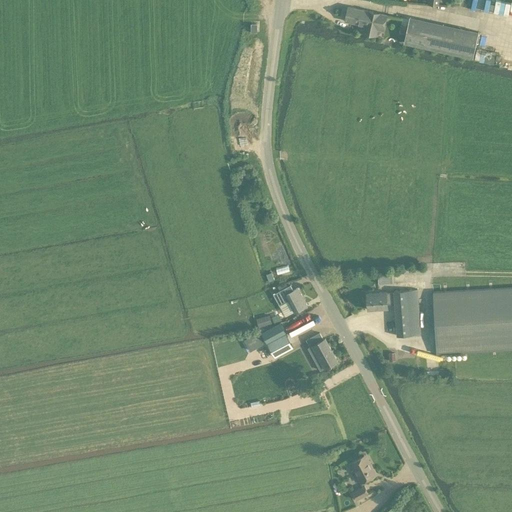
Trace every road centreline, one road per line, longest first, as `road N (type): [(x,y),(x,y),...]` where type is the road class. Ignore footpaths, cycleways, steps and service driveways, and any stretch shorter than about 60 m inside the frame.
road 1 (unclassified): [(446,511),(295,242),(272,185),(265,152),(280,0)]
road 2 (unknown): [(366,0),(511,29)]
